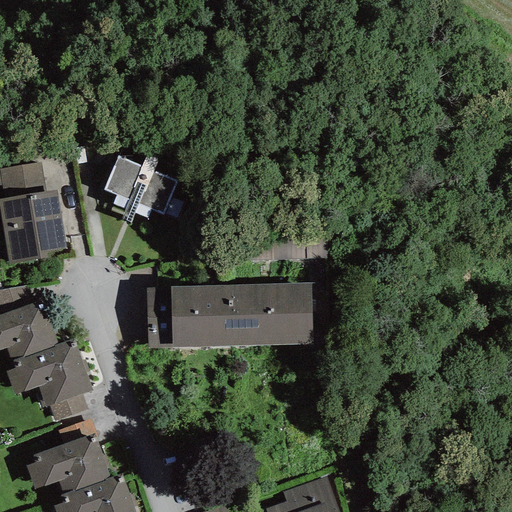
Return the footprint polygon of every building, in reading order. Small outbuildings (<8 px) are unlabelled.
[(60,172),(56,149),(45,151),(49,174),(60,172)] [(141,166),(117,156),(103,190),(116,195),(112,204),(148,219),(152,210),(163,215),(178,181),(153,171),(158,159),(146,154),(141,166)] [(0,176),(4,199),(46,192),(41,162),(0,169),(0,176)] [(4,199),(0,199),(0,214),(8,265),(47,259),(46,252),(66,249),(56,190),(46,192),(4,199)] [(253,211),(254,243),(331,240),(329,207),(253,211)] [(264,347),(263,284),(207,285),(208,347),(264,347)] [(263,284),(264,347),(320,346),(319,284),(263,284)] [(0,314),(34,303),(28,285),(0,289),(0,314)] [(208,347),(207,285),(146,286),(147,349),(208,347)] [(0,349),(6,348),(11,361),(58,344),(42,300),(34,303),(0,314),(0,349)] [(83,395),(93,391),(74,338),(58,344),(11,361),(13,368),(5,372),(13,395),(38,386),(46,408),(49,407),(83,395)] [(83,395),(49,407),(54,422),(88,409),(83,395)] [(62,445),(95,433),(90,419),(57,431),(62,445)] [(63,495),(110,479),(95,433),(62,445),(32,455),(35,462),(26,465),(34,490),(58,482),(63,495)] [(134,511),(122,475),(110,479),(63,495),(60,496),(62,503),(53,506),(54,511),(134,511)] [(342,511),(330,475),(281,492),(285,502),(265,509),(266,511),(342,511)]
